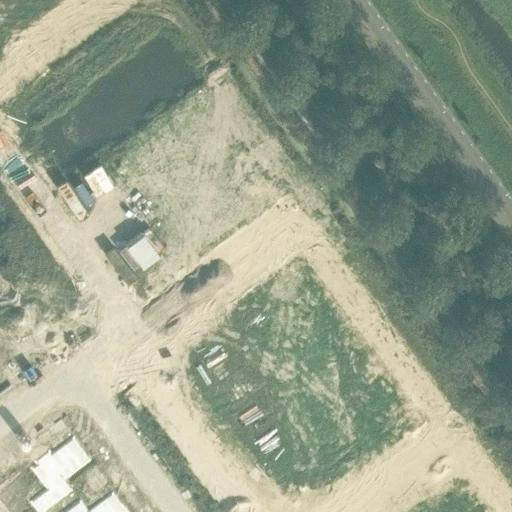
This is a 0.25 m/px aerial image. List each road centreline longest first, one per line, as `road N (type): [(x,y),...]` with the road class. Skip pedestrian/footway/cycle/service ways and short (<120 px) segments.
road 1 (residential): [(132,331),(291,214),(453,439)]
road 2 (unclassified): [(511,227),(344,0)]
road 3 (residential): [(0,151),(132,331)]
road 4 (residential): [(241,511),(117,342)]
road 5 (residential): [(173,511),(74,374)]
road 6 (residential): [(102,0),(0,78)]
road 7 (residential): [(352,511),(453,439)]
